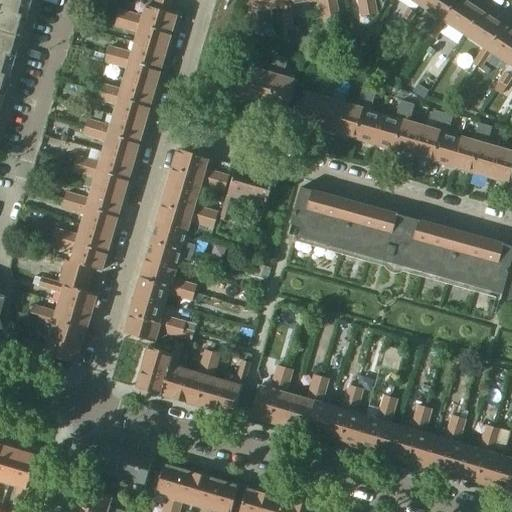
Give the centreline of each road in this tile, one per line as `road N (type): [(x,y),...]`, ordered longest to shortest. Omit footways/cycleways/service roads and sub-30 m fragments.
road 1 (residential): [(455,511),(87,405)]
road 2 (residential): [(511,223),(164,131)]
road 3 (residential): [(87,405),(164,131)]
road 4 (residential): [(164,131),(203,1)]
